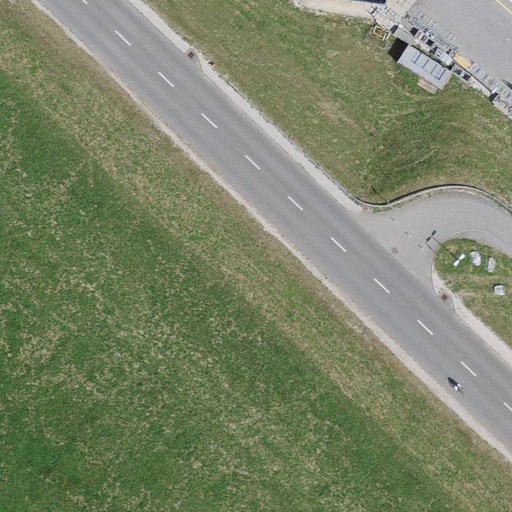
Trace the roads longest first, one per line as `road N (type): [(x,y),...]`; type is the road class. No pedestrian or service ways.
road 1 (unclassified): [(82,0),(358,269)]
road 2 (unclassified): [(358,269),(511,416)]
road 3 (unclassified): [(358,269),(420,217),(449,208),(476,208),(511,237)]
